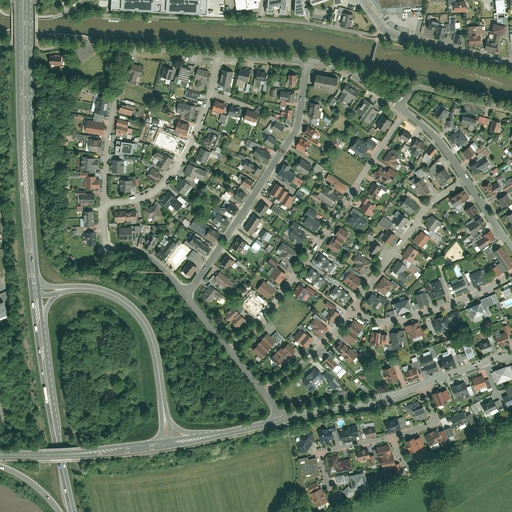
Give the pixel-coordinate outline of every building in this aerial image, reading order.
[(86,0),(75,10),(224,16),(225,0),(86,0)] [(259,6),(260,1),(262,1),(261,0),(236,0),(238,9),(248,7),(248,8),(259,6)] [(304,0),(267,0),(267,12),(275,12),(276,6),(280,6),(279,13),(289,14),(290,0),(293,0),(293,11),(308,13),(304,0)] [(374,0),(384,16),(388,13),(388,14),(422,12),(421,0),(374,0)] [(504,0),(495,0),(496,12),(505,12),(504,0)] [(466,12),(465,2),(453,3),(454,13),(466,12)] [(353,13),(343,11),(341,23),(351,25),(353,13)] [(429,21),(427,30),(436,32),(438,23),(429,21)] [(491,21),(489,32),(504,35),(507,24),(491,21)] [(436,32),(434,39),(443,41),(447,25),(438,23),(436,32)] [(483,36),(482,26),(470,27),(471,37),(469,37),(470,47),(481,47),(480,36),(483,36)] [(464,36),(456,33),(454,41),(455,41),(455,43),(462,44),(464,36)] [(494,34),(492,42),(487,41),(484,51),(495,54),(500,35),(494,34)] [(61,67),(61,56),(49,55),(49,66),(61,67)] [(180,85),(189,87),(195,66),(185,64),(185,63),(182,62),(178,78),(182,79),(180,85)] [(131,64),(127,78),(137,81),(138,76),(142,77),(145,67),(131,64)] [(164,66),(161,77),(171,80),(174,69),(164,66)] [(210,72),(198,68),(195,78),(199,79),(196,88),(203,90),(205,81),(207,82),(210,72)] [(233,71),(222,69),(219,85),(231,87),(233,71)] [(248,81),(250,71),(240,69),(238,79),(248,81)] [(255,80),(265,81),(266,72),(256,71),(255,80)] [(288,74),(287,85),(296,85),(296,74),(295,74),(294,74),(293,74),(288,74)] [(314,87),(335,92),(338,78),(316,74),(314,87)] [(341,92),(354,101),(360,92),(347,83),(341,92)] [(202,103),(205,95),(187,89),(184,98),(202,103)] [(295,93),(287,92),(286,95),(280,94),(280,97),(286,98),(286,102),(293,103),(295,93)] [(97,97),(93,112),(107,115),(107,112),(110,99),(103,98),(97,97)] [(361,118),(369,124),(378,112),(370,106),(372,103),(365,98),(355,112),(362,117),(361,118)] [(120,107),(119,112),(131,115),(133,110),(134,111),(136,102),(126,100),(126,101),(124,101),(124,102),(122,102),(121,107),(120,107)] [(212,110),(222,114),(225,104),(215,100),(212,110)] [(320,104),(310,102),(310,106),(309,113),(308,117),(318,118),(320,104)] [(433,114),(442,120),(446,113),(447,113),(449,110),(440,104),(433,114)] [(194,119),(196,106),(185,105),(185,106),(178,105),(177,111),(184,112),(184,117),(194,119)] [(231,106),(228,115),(237,118),(240,109),(231,106)] [(247,109),(244,118),(255,123),(259,113),(247,109)] [(292,110),(285,109),(285,110),(282,110),(281,113),(284,114),(284,118),(291,119),(292,110)] [(222,122),(221,123),(224,124),(228,116),(222,113),(219,121),(222,122)] [(383,115),(376,125),(384,131),(391,121),(383,115)] [(461,122),(474,126),(477,119),(463,115),(461,122)] [(118,119),(116,125),(117,125),(127,128),(128,122),(118,119)] [(502,123),(493,120),(490,130),(499,132),(502,123)] [(85,134),(104,136),(105,123),(87,121),(85,134)] [(175,131),(187,135),(188,135),(188,133),(188,132),(190,125),(178,121),(175,131)] [(271,129),(279,135),(285,128),(276,122),(271,129)] [(117,125),(116,132),(127,135),(128,128),(127,128),(117,125)] [(307,127),(303,134),(311,139),(315,131),(307,127)] [(373,136),(377,130),(372,127),(368,133),(373,136)] [(455,142),(458,147),(470,139),(462,128),(449,137),(453,143),(455,142)] [(412,135),(404,131),(400,137),(407,142),(412,135)] [(219,136),(210,132),(207,138),(204,138),(202,141),(205,144),(214,148),(219,136)] [(337,143),(340,138),(334,134),(331,139),(337,143)] [(264,142),(272,148),(277,141),(269,135),(264,142)] [(173,136),(168,148),(178,152),(183,140),(173,136)] [(301,138),(296,146),(303,151),(309,143),(301,138)] [(409,151),(417,157),(426,144),(417,138),(409,151)] [(89,152),(101,153),(102,140),(90,139),(89,152)] [(349,149),(363,158),(370,148),(357,139),(349,149)] [(132,154),(134,143),(117,141),(115,152),(132,154)] [(438,150),(432,145),(426,152),(432,157),(438,150)] [(462,152),(467,159),(475,153),(470,146),(462,152)] [(253,155),(265,163),(270,155),(258,147),(253,155)] [(196,156),(195,159),(206,164),(211,153),(201,148),(197,156),(196,156)] [(164,152),(157,164),(165,170),(173,158),(164,152)] [(389,152),(382,161),(396,170),(400,164),(394,160),(397,157),(389,152)] [(493,167),(485,156),(470,166),(475,175),(485,168),(487,171),(493,167)] [(95,158),(81,158),(80,171),(95,171),(95,169),(97,169),(98,161),(95,161),(95,158)] [(301,159),(295,168),(306,175),(312,166),(301,159)] [(132,161),(112,160),(111,172),(132,173),(132,161)] [(243,166),(255,174),(259,168),(247,160),(243,166)] [(189,163),(184,174),(193,178),(194,177),(203,181),(207,172),(189,163)] [(290,168),(283,163),(277,172),(288,180),(292,174),(288,171),(290,168)] [(319,175),(324,168),(317,163),(312,170),(319,175)] [(152,168),(146,177),(156,183),(162,174),(152,168)] [(381,180),(385,182),(390,175),(380,168),(376,172),(375,172),(373,175),(376,177),(376,178),(381,181),(381,180)] [(434,177),(439,184),(450,177),(444,168),(437,173),(438,175),(434,177)] [(343,193),(347,186),(329,173),(324,180),(343,193)] [(97,176),(86,176),(86,189),(96,189),(96,188),(100,188),(100,180),(97,180),(97,176)] [(242,184),(249,189),(253,182),(246,177),(242,184)] [(294,183),(300,186),(303,180),(297,177),(294,183)] [(182,178),(175,188),(184,195),(191,185),(182,178)] [(414,183),(422,196),(430,191),(422,178),(414,183)] [(132,181),(121,180),(120,191),(132,192),(132,181)] [(490,182),(482,187),(490,198),(502,189),(497,182),(492,185),(490,182)] [(276,183),(270,192),(276,197),(282,188),(283,187),(276,183)] [(381,189),(373,183),(367,192),(376,198),(381,189)] [(316,196),(331,206),(338,197),(332,192),(333,190),(328,186),(326,189),(323,187),(316,196)] [(300,187),(295,197),(301,200),(304,194),(308,195),(310,191),(300,187)] [(276,197),(276,198),(282,202),(288,193),(288,192),(282,188),(276,197)] [(159,198),(159,200),(167,207),(170,204),(177,211),(183,204),(168,191),(164,196),(163,195),(161,196),(159,198)] [(233,197),(240,202),(245,195),(238,191),(233,197)] [(461,191),(449,200),(456,208),(468,199),(461,191)] [(282,202),(281,203),(288,207),(294,198),(288,193),(282,202)] [(511,201),(507,193),(499,199),(501,202),(499,203),(502,208),(511,201)] [(95,204),(95,194),(81,194),(81,206),(89,206),(89,204),(95,204)] [(400,207),(411,214),(418,204),(407,197),(400,207)] [(366,200),(360,209),(369,216),(376,206),(366,200)] [(261,201),(255,209),(263,215),(269,207),(261,201)] [(157,204),(143,210),(147,220),(152,218),(153,222),(163,217),(157,204)] [(225,210),(233,215),(236,209),(229,204),(225,210)] [(271,209),(278,214),(282,209),(274,204),(271,209)] [(473,205),(465,210),(470,217),(478,212),(473,205)] [(309,215),(303,224),(314,232),(320,223),(314,219),(318,214),(310,208),(306,213),(309,215)] [(89,211),(83,212),(84,227),(89,227),(95,227),(94,211),(89,211)] [(126,211),(115,211),(115,221),(127,221),(126,211)] [(126,211),(127,221),(137,221),(136,211),(126,211)] [(354,211),(346,222),(362,232),(369,221),(354,211)] [(408,218),(400,213),(393,222),(401,228),(408,218)] [(213,223),(223,229),(228,220),(218,214),(213,223)] [(253,214),(244,228),(253,234),(262,220),(253,214)] [(431,215),(424,224),(433,231),(440,222),(431,215)] [(481,217),(467,226),(473,235),(487,226),(481,217)] [(132,227),(120,228),(120,241),(132,241),(132,227)] [(335,235),(344,241),(349,233),(340,227),(335,235)] [(205,236),(214,242),(220,234),(211,228),(205,236)] [(293,228),(288,236),(291,238),(289,240),(295,244),(296,241),(301,244),(306,236),(293,228)] [(264,229),(259,235),(267,242),(272,236),(264,229)] [(388,229),(381,239),(390,245),(397,236),(388,229)] [(484,236),(476,241),(482,250),(491,244),(490,242),(495,239),(490,230),(483,235),(484,236)] [(417,235),(413,241),(423,248),(430,237),(421,231),(418,236),(417,235)] [(95,232),(82,233),(83,241),(87,240),(88,247),(97,246),(95,232)] [(150,234),(143,246),(151,250),(157,238),(150,234)] [(471,234),(463,240),(468,246),(476,240),(471,234)] [(188,243),(196,249),(200,242),(201,242),(193,236),(188,243)] [(238,237),(232,247),(239,252),(245,242),(238,237)] [(156,255),(163,261),(168,255),(167,254),(176,243),(171,239),(162,251),(161,250),(156,255)] [(257,239),(251,247),(257,251),(263,243),(257,239)] [(335,252),(336,252),(341,245),(332,239),(327,246),(333,250),(334,251),(335,252)] [(382,246),(374,241),(368,250),(375,256),(382,246)] [(195,250),(205,256),(210,249),(200,242),(196,249),(195,250)] [(298,254),(296,253),(297,252),(288,244),(287,245),(283,242),(277,250),(281,253),(277,257),(287,265),(290,261),(291,262),(298,254)] [(266,249),(269,252),(274,247),(270,244),(266,249)] [(409,245),(402,255),(412,262),(419,252),(409,245)] [(177,266),(187,252),(181,248),(171,261),(177,266)] [(511,267),(511,264),(501,248),(493,253),(505,271),(511,267)] [(192,262),(198,254),(193,250),(187,258),(192,262)] [(328,258),(321,253),(315,262),(322,267),(327,259),(328,258)] [(373,263),(358,253),(352,261),(357,264),(354,268),(365,275),(373,263)] [(226,256),(221,264),(227,268),(232,260),(226,256)] [(335,264),(327,259),(322,267),(322,268),(329,273),(335,264)] [(398,261),(391,270),(398,275),(397,277),(405,283),(410,277),(402,271),(405,267),(398,261)] [(197,268),(190,262),(182,271),(190,277),(197,268)] [(497,266),(491,270),(496,277),(502,273),(497,266)] [(277,267),(270,276),(279,283),(286,274),(277,267)] [(319,273),(311,268),(306,277),(313,282),(318,274),(319,273)] [(487,281),(482,269),(469,276),(475,287),(487,281)] [(213,282),(228,293),(236,283),(221,272),(213,282)] [(343,282),(355,290),(358,286),(358,284),(361,279),(350,272),(343,282)] [(326,279),(318,274),(313,282),(312,282),(320,287),(326,279)] [(383,277),(375,288),(386,296),(394,285),(383,277)] [(430,289),(433,299),(446,294),(441,280),(431,284),(432,288),(430,289)] [(451,285),(456,295),(468,289),(464,280),(451,285)] [(257,290),(267,298),(270,294),(271,295),(275,290),(264,281),(257,290)] [(308,290),(300,284),(292,293),(297,297),(297,298),(297,299),(299,300),(300,301),(308,290)] [(210,285),(202,296),(210,302),(214,298),(221,303),(226,296),(210,285)] [(342,291),(335,286),(329,295),(337,299),(342,291)] [(351,295),(343,290),(342,291),(337,299),(345,304),(351,295)] [(7,291),(0,294),(3,300),(10,297),(7,291)] [(415,295),(419,307),(429,304),(426,291),(415,295)] [(259,308),(261,305),(254,299),(255,297),(250,293),(244,301),(250,306),(249,308),(255,313),(256,312),(257,313),(260,309),(259,308)] [(372,294),(366,303),(370,305),(370,307),(373,309),(379,308),(383,303),(384,304),(387,300),(379,295),(378,298),(372,294)] [(409,311),(412,310),(409,299),(394,304),(397,315),(400,314),(406,312),(409,311)] [(0,317),(9,315),(4,302),(0,303),(0,317)] [(484,302),(469,308),(474,318),(484,314),(485,317),(490,315),(484,302)] [(233,306),(224,314),(238,329),(246,321),(233,306)] [(332,308),(325,317),(333,323),(340,314),(332,308)] [(436,322),(432,323),(434,329),(438,328),(439,331),(451,327),(450,324),(455,323),(456,325),(463,323),(459,311),(452,313),(452,316),(448,317),(447,314),(434,318),(436,322)] [(325,325),(315,318),(311,324),(314,327),(312,330),(320,336),(325,329),(323,328),(325,325)] [(349,329),(357,336),(364,328),(354,320),(347,328),(349,329)] [(419,322),(408,326),(412,339),(424,335),(419,322)] [(495,337),(499,346),(502,345),(502,346),(507,344),(506,344),(510,342),(507,335),(511,334),(508,325),(503,326),(506,332),(495,337)] [(301,329),(293,338),(300,343),(300,342),(307,334),(301,329)] [(342,337),(350,345),(357,336),(349,329),(342,337)] [(371,331),(369,345),(380,346),(382,333),(371,331)] [(403,332),(391,333),(392,349),(403,348),(402,343),(404,343),(403,332)] [(263,339),(270,346),(275,341),(267,333),(262,338),(263,339)] [(307,334),(300,342),(307,348),(308,348),(309,346),(309,345),(314,339),(308,334),(307,334)] [(258,345),(265,352),(271,347),(270,346),(263,339),(257,344),(258,345)] [(463,342),(468,358),(480,355),(474,339),(463,342)] [(480,344),(483,353),(493,350),(489,340),(480,344)] [(340,343),(334,349),(350,363),(357,355),(352,350),(350,348),(349,349),(344,345),(344,346),(342,344),(340,343)] [(281,350),(289,358),(295,352),(287,344),(281,350)] [(253,351),(261,359),(266,353),(265,352),(258,345),(253,351)] [(270,358),(278,366),(284,360),(276,352),(270,358)] [(419,357),(422,366),(424,366),(434,362),(431,353),(419,357)] [(441,357),(445,368),(455,364),(451,353),(441,357)] [(329,356),(324,361),(332,370),(337,365),(329,356)] [(424,366),(427,374),(438,370),(435,361),(434,362),(424,366)] [(394,366),(383,370),(385,374),(383,375),(385,379),(386,379),(388,383),(399,379),(394,366)] [(507,367),(507,366),(503,367),(496,370),(493,371),(493,372),(492,373),(496,385),(511,379),(511,374),(509,366),(507,367)] [(404,371),(408,382),(419,377),(415,367),(404,371)] [(315,368),(302,380),(308,387),(308,389),(309,391),(313,391),(315,389),(315,388),(325,379),(315,368)] [(323,375),(335,388),(339,384),(327,371),(323,375)] [(471,379),(476,390),(487,386),(483,375),(471,379)] [(462,382),(451,387),(452,389),(455,398),(458,397),(459,400),(463,399),(462,396),(464,395),(466,398),(470,397),(469,393),(465,381),(462,382)] [(441,391),(432,393),(437,406),(445,403),(444,401),(451,399),(447,389),(441,391)] [(511,392),(503,397),(507,406),(511,403),(511,392)] [(482,405),(486,413),(497,408),(493,400),(482,405)] [(415,402),(405,406),(407,412),(410,411),(411,415),(414,414),(415,418),(418,417),(426,414),(424,410),(423,407),(421,408),(419,401),(415,402)] [(471,405),(474,413),(480,410),(478,403),(471,405)] [(463,411),(450,417),(455,428),(468,422),(463,411)] [(396,418),(386,421),(389,430),(399,427),(396,418)] [(329,428),(319,431),(322,442),(326,441),(326,442),(330,441),(330,440),(335,439),(333,431),(337,430),(335,424),(329,425),(329,428)] [(357,424),(339,429),(342,439),(344,440),(349,439),(350,438),(351,437),(353,437),(353,436),(354,435),(356,435),(356,433),(359,432),(357,424)] [(374,426),(365,428),(367,439),(377,436),(374,426)] [(429,434),(425,436),(430,446),(447,438),(443,430),(438,432),(437,430),(434,432),(433,431),(428,433),(429,434)] [(300,441),(297,441),(299,451),(309,449),(313,443),(313,441),(315,440),(313,432),(307,433),(308,436),(300,438),(300,441)] [(405,442),(410,453),(424,447),(420,437),(414,440),(413,438),(405,442)] [(389,445),(377,447),(377,450),(379,457),(380,457),(382,467),(388,465),(389,469),(394,467),(395,475),(403,473),(400,462),(395,464),(394,459),(393,454),(391,455),(389,445)] [(361,451),(357,451),(359,460),(369,458),(371,464),(375,463),(373,454),(369,455),(368,449),(366,449),(366,448),(360,450),(361,451)] [(338,455),(329,457),(331,468),(334,468),(336,469),(336,472),(352,469),(349,458),(340,460),(339,459),(338,455)] [(299,463),(301,473),(298,485),(304,486),(306,479),(320,475),(317,458),(311,459),(305,462),(299,463)] [(352,489),(350,489),(349,487),(343,492),(348,497),(353,492),(354,493),(358,491),(358,490),(367,488),(364,472),(349,475),(350,476),(344,477),(344,475),(336,477),(338,485),(345,483),(345,482),(351,481),(352,489)] [(317,483),(308,487),(316,506),(326,502),(320,487),(319,488),(317,483)]
